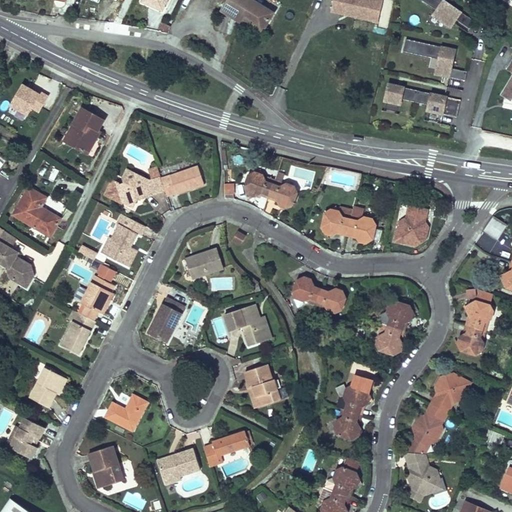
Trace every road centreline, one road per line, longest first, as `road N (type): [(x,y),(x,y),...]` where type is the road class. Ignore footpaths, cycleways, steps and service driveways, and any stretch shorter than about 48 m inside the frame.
road 1 (residential): [(117,347),(175,224),(221,204),(330,260),(434,261)]
road 2 (residential): [(278,135),(276,118),(246,92),(175,50),(59,30),(30,31),(24,39)]
road 3 (tertiary): [(24,39),(278,135)]
road 4 (residential): [(442,270),(443,319),(394,394),(376,511)]
road 5 (residential): [(106,511),(74,493),(64,462),(117,347)]
road 6 (unknown): [(135,85),(60,241)]
road 7 (tertiary): [(482,166),(327,147)]
road 8 (residential): [(166,373),(177,413),(193,419),(207,412),(225,374),(218,357),(203,352)]
road 9 (tertiary): [(327,147),(467,179)]
